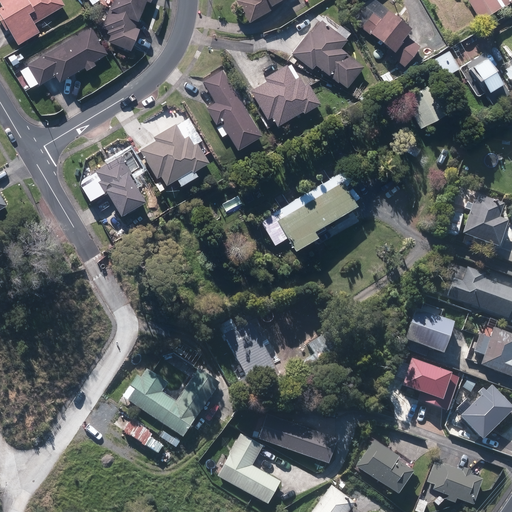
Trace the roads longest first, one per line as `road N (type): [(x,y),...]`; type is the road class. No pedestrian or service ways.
road 1 (track): [(82,244),(119,309),(121,338),(71,422),(12,485)]
road 2 (residential): [(35,155),(153,74),(179,38),(186,0)]
